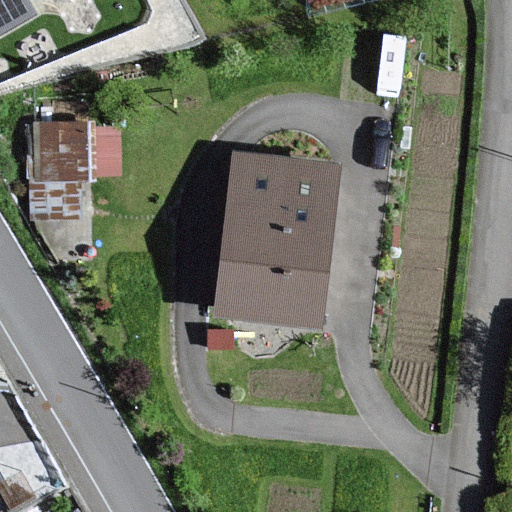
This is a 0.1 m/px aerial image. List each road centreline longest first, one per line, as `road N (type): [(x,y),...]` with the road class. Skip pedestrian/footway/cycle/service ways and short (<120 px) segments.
road 1 (residential): [(511,74),(466,511)]
road 2 (tertiary): [(135,511),(0,273)]
